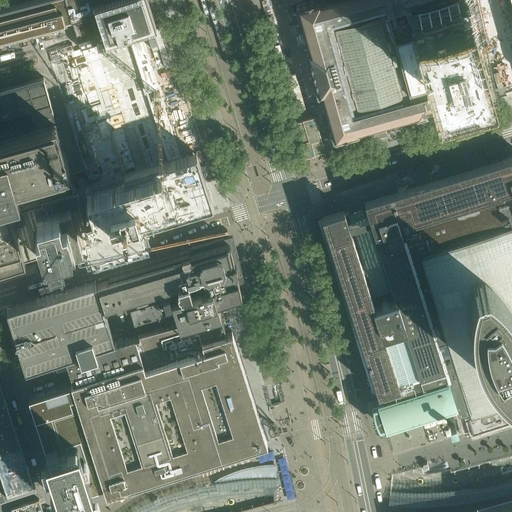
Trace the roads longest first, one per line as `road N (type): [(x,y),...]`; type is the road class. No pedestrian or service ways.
road 1 (tertiary): [(368,511),(335,354),(290,200)]
road 2 (residential): [(0,81),(55,65),(102,258)]
road 3 (residential): [(290,200),(511,128)]
road 4 (tertiary): [(290,200),(226,0)]
road 5 (residential): [(102,258),(290,200)]
